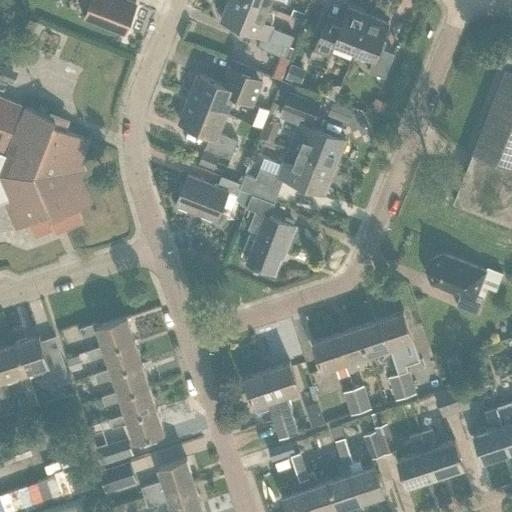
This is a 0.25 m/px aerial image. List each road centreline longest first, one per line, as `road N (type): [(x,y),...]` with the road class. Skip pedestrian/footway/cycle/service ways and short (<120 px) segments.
road 1 (residential): [(190,338),(329,293),(358,269),(464,0)]
road 2 (residential): [(161,249),(132,144),(143,88),(177,0)]
road 3 (residential): [(244,511),(190,338)]
road 4 (residential): [(0,300),(161,249)]
